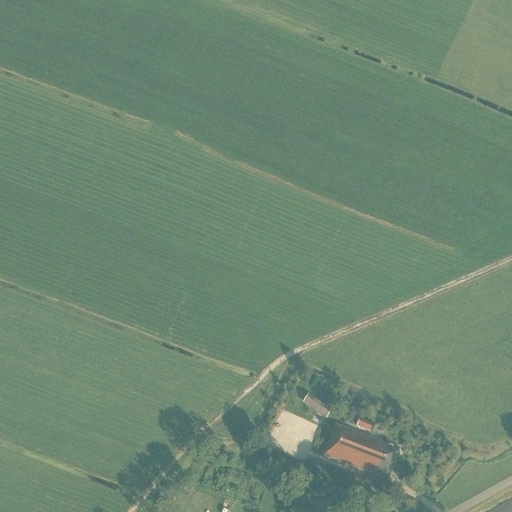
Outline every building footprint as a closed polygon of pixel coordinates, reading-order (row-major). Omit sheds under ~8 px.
[(302,403),(326,419),(332,410),(308,394),(302,403)] [(356,426),(372,432),(375,425),(359,419),(356,426)] [(324,456),(388,481),(400,450),(336,425),(324,456)] [(304,440),(312,439),(310,428),(303,429),(304,440)] [(289,434),(281,436),(283,442),(288,441),(290,447),(300,445),(298,438),(290,440),(289,434)] [(364,480),(355,477),(352,483),(362,487),(364,480)]
